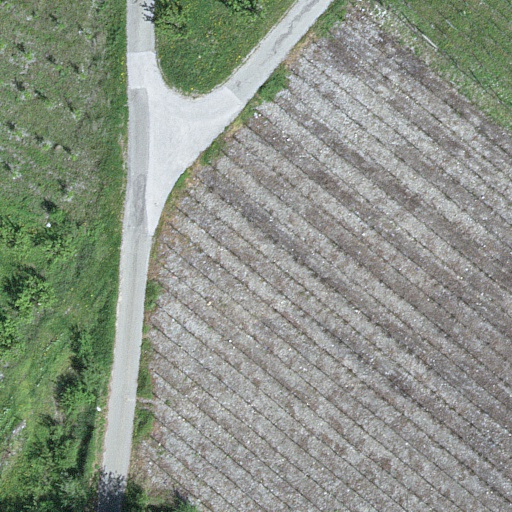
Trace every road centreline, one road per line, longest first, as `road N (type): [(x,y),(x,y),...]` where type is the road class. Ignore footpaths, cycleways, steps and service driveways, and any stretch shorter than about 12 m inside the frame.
road 1 (unclassified): [(143,0),(130,303),(110,511)]
road 2 (track): [(139,139),(183,135),(223,105),(316,0)]
